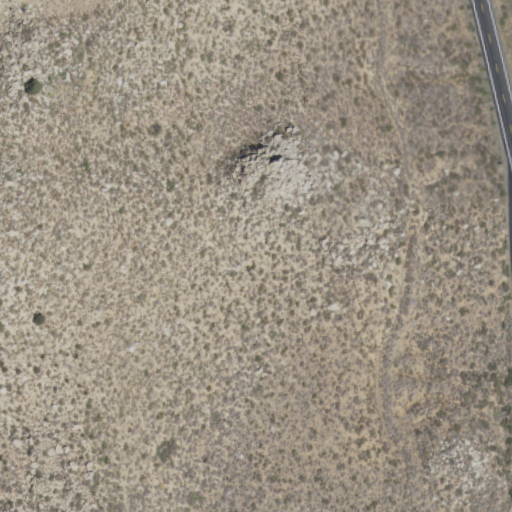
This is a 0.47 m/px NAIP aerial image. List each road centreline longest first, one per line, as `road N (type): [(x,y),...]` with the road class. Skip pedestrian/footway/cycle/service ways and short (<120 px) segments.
road 1 (track): [(510,511),(511,332)]
road 2 (trunk): [(476,0),(511,151)]
